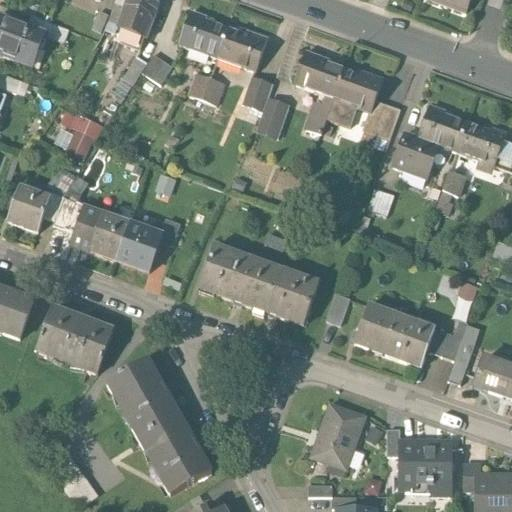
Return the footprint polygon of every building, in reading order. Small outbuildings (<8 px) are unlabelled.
[(156,0),(121,0),(114,25),(146,35),(156,0)] [(419,0),(466,16),(471,0),(419,0)] [(50,26),(0,6),(0,56),(33,70),(50,26)] [(227,22),(186,8),(173,45),(213,59),(227,22)] [(267,37),(227,22),(213,59),(254,74),(267,37)] [(344,59),(302,44),(287,87),(329,101),(344,59)] [(114,94),(126,101),(140,75),(160,86),(171,66),(152,56),(148,64),(133,57),(114,94)] [(386,74),(344,59),(329,101),(323,120),(351,129),(358,109),(372,114),(386,74)] [(219,107),(226,83),(194,74),(187,98),(219,107)] [(261,112),(272,85),(252,77),(241,105),(261,112)] [(23,99),(0,90),(0,147),(4,149),(23,99)] [(254,135),(277,143),(290,106),(268,98),(254,135)] [(466,117),(426,103),(415,135),(402,131),(390,166),(426,179),(438,145),(454,150),(466,117)] [(505,131),(466,117),(454,150),(494,164),(505,131)] [(83,164),(91,143),(73,135),(64,156),(83,164)] [(461,199),(469,175),(450,169),(442,193),(461,199)] [(53,188),(17,175),(0,220),(0,224),(35,237),(53,188)] [(369,210),(388,216),(394,196),(375,190),(369,210)] [(104,262),(123,209),(80,193),(61,246),(104,262)] [(123,209),(104,262),(147,278),(167,225),(123,209)] [(162,238),(176,244),(182,229),(169,223),(162,238)] [(248,302),(264,251),(208,235),(193,286),(248,302)] [(264,251),(248,302),(304,319),(319,267),(264,251)] [(30,292),(0,280),(0,336),(11,341),(30,292)] [(327,326),(342,329),(348,299),(333,296),(327,326)] [(114,322),(47,298),(29,348),(96,372),(114,322)] [(386,352),(400,311),(361,298),(347,339),(386,352)] [(400,311),(386,352),(425,365),(439,324),(400,311)] [(511,399),(511,352),(486,342),(470,384),(511,399)] [(105,387),(132,436),(176,411),(148,363),(105,387)] [(347,482),(372,416),(328,399),(302,465),(347,482)] [(212,474),(176,411),(132,436),(169,499),(212,474)] [(452,504),(452,440),(397,439),(397,504),(452,504)] [(83,511),(100,500),(62,448),(43,462),(79,511),(83,511)] [(511,511),(511,472),(481,473),(481,464),(464,464),(463,496),(474,496),(473,511),(511,511)] [(306,511),(330,511),(331,487),(307,487),(306,511)] [(178,511),(232,511),(219,488),(178,511)] [(380,511),(380,501),(335,500),(335,511),(380,511)]
